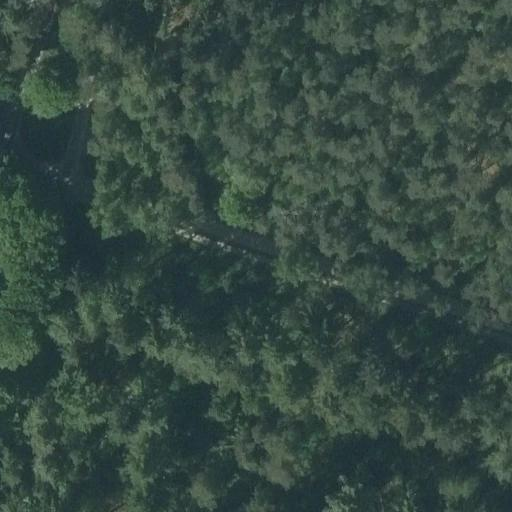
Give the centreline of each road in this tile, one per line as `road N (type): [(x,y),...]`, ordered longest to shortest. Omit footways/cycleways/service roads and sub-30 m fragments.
road 1 (track): [(65,179),(511,323)]
road 2 (track): [(176,244),(181,313),(154,415),(179,511)]
road 3 (tertiary): [(0,138),(44,0)]
